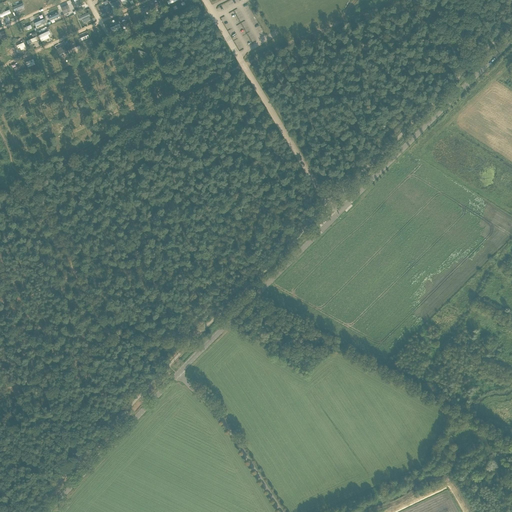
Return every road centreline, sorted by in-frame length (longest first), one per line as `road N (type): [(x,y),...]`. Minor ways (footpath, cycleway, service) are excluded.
road 1 (track): [(31,184),(235,67),(390,0)]
road 2 (unclassified): [(335,216),(205,0)]
road 3 (tertiary): [(335,216),(511,39)]
road 4 (tertiary): [(178,373),(335,216)]
road 5 (tertiary): [(46,511),(178,373)]
road 6 (unclassified): [(281,511),(211,406),(178,373)]
road 7 (track): [(0,425),(108,329)]
